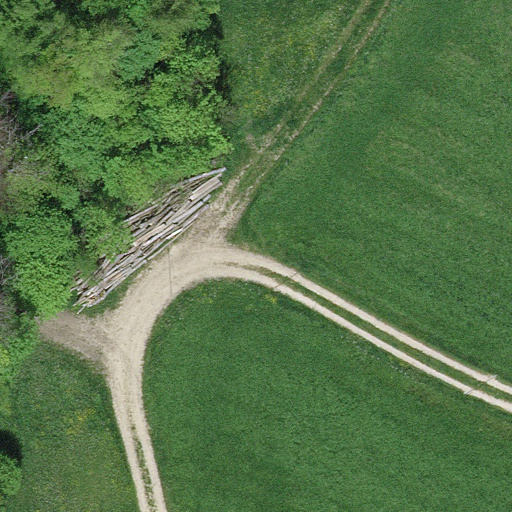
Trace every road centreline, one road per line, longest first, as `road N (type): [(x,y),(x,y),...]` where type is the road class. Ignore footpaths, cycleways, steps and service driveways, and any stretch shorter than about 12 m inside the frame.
road 1 (track): [(149,511),(122,355),(141,297),(179,258),(257,264),(511,405)]
road 2 (track): [(179,258),(379,0)]
road 3 (track): [(122,355),(35,323),(0,320)]
